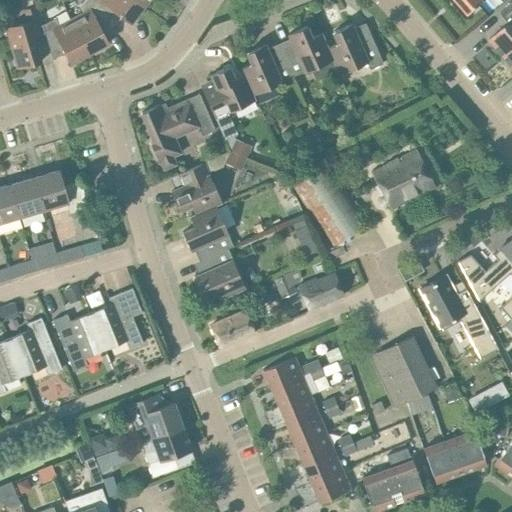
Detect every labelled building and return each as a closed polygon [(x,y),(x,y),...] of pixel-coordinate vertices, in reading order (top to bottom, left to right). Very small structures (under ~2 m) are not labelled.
[(83,14),(71,21),(90,53),(108,43),(103,35),(112,27),(88,0),(86,0),(78,7),(83,14)] [(144,6),(135,0),(88,0),(112,27),(122,17),(130,23),(144,6)] [(456,0),(469,14),(484,0),(483,0),(456,0)] [(494,48),(502,57),(511,48),(511,1),(500,13),(508,22),(490,38),(496,46),(494,48)] [(5,28),(17,69),(41,62),(33,37),(44,33),(42,27),(36,6),(24,10),(28,22),(5,28)] [(66,55),(71,63),(90,53),(71,21),(61,26),(56,19),(42,27),(44,33),(52,59),(66,55)] [(383,64),(368,29),(356,35),(351,24),(332,32),(337,44),(328,48),(333,60),(332,60),(339,75),(367,62),(370,69),(383,64)] [(293,77),(304,72),(332,60),(333,60),(328,48),(322,33),(312,38),(306,26),(288,34),(293,45),(281,50),(293,77)] [(7,38),(0,40),(0,49),(0,50),(10,47),(7,38)] [(241,69),(243,74),(244,74),(253,95),(281,82),(293,77),(281,50),(269,56),(265,44),(246,53),(251,64),(241,69)] [(511,48),(502,57),(510,67),(511,65),(511,48)] [(202,91),(210,109),(214,118),(226,112),(226,113),(256,100),(253,95),(244,74),(243,74),(234,78),(229,67),(210,75),(215,86),(202,91)] [(202,136),(215,130),(207,112),(199,93),(186,99),(186,100),(162,111),(159,105),(141,113),(153,142),(150,144),(158,162),(160,162),(163,170),(176,164),(172,156),(180,153),(174,137),(198,127),(202,136)] [(228,148),(228,150),(247,158),(253,144),(230,138),(228,148)] [(416,149),(372,171),(390,208),(435,186),(416,149)] [(330,162),(332,165),(338,167),(342,152),(334,150),(330,162)] [(227,153),(222,163),(224,164),(233,168),(241,171),(247,159),(228,151),(227,153)] [(327,157),(290,181),(331,247),(369,223),(332,165),(330,162),(327,157)] [(171,191),(179,210),(190,205),(195,214),(195,215),(215,205),(216,206),(221,203),(209,174),(208,174),(203,163),(190,168),(195,180),(171,191)] [(33,177),(43,210),(66,203),(69,213),(88,207),(80,181),(63,187),(58,170),(33,177)] [(9,184),(19,217),(43,210),(33,177),(9,184)] [(9,184),(0,187),(0,222),(19,217),(9,184)] [(227,249),(233,246),(228,234),(216,206),(215,205),(195,215),(195,214),(189,217),(193,227),(182,232),(190,251),(215,240),(219,251),(227,248),(227,249)] [(307,215),(292,221),(306,258),(321,252),(307,215)] [(470,254),(457,261),(479,301),(509,273),(508,272),(511,269),(511,235),(501,245),(500,245),(496,248),(498,249),(492,254),(497,259),(485,270),(470,254)] [(80,246),(64,250),(67,261),(83,256),(80,246)] [(227,249),(227,248),(219,251),(199,260),(204,272),(194,276),(202,295),(214,290),(218,301),(237,293),(245,289),(232,260),(227,249)] [(56,253),(40,258),(43,268),(59,263),(56,253)] [(19,275),(35,271),(32,260),(16,265),(19,275)] [(0,280),(11,278),(8,267),(0,269),(0,280)] [(511,276),(511,295),(499,307),(511,320),(511,318),(511,269),(508,272),(509,273),(511,276)] [(446,272),(417,287),(439,328),(441,327),(442,329),(460,320),(480,358),(483,356),(494,350),(497,348),(461,280),(452,285),(446,272)] [(295,292),(287,273),(273,279),(281,298),(295,292)] [(308,310),(344,295),(335,274),(317,282),(315,278),(298,286),(308,310)] [(271,278),(260,282),(265,295),(276,290),(271,278)] [(104,349),(125,340),(129,349),(143,343),(132,316),(141,312),(132,288),(108,297),(110,304),(90,312),(104,349)] [(0,309),(0,314),(3,321),(15,315),(11,305),(0,309)] [(254,333),(245,310),(210,325),(220,347),(254,333)] [(52,320),(73,371),(87,365),(84,357),(104,349),(90,312),(69,320),(66,314),(52,320)] [(61,369),(40,317),(26,323),(29,329),(8,338),(23,375),(44,366),(47,375),(61,369)] [(411,337),(371,356),(395,406),(435,387),(411,337)] [(0,393),(6,391),(2,383),(23,375),(8,338),(0,341),(0,393)] [(331,350),(324,353),(329,364),(334,362),(342,359),(337,347),(331,350)] [(262,369),(271,388),(321,367),(317,359),(298,367),(293,356),(262,369)] [(346,359),(338,362),(342,373),(350,370),(346,359)] [(338,369),(334,362),(329,364),(321,367),(271,388),(279,407),(310,394),(317,391),(312,380),(338,369)] [(287,426),(318,413),(310,394),(279,407),(287,426)] [(428,395),(421,397),(425,409),(432,406),(428,395)] [(139,401),(126,405),(131,419),(135,430),(139,441),(151,436),(182,426),(173,402),(168,404),(162,406),(156,408),(152,396),(139,401)] [(359,396),(352,399),(356,410),(364,407),(359,396)] [(333,397),(322,402),(325,410),(337,405),(333,397)] [(421,397),(415,399),(419,411),(425,409),(421,397)] [(380,401),(371,405),(375,414),(384,411),(380,401)] [(340,413),(337,405),(325,410),(328,418),(340,413)] [(295,445),(326,432),(318,413),(287,426),(295,445)] [(488,431),(491,420),(484,419),(482,430),(488,431)] [(491,420),(488,431),(495,433),(497,421),(491,420)] [(497,421),(495,433),(501,434),(504,423),(497,421)] [(151,436),(139,441),(141,447),(144,453),(147,464),(152,477),(165,472),(177,468),(173,456),(190,449),(182,426),(151,436)] [(435,482),(457,475),(448,451),(456,448),(464,472),(486,464),(474,430),(423,448),(435,482)] [(295,445),(303,464),(334,451),(326,432),(295,445)] [(120,433),(105,439),(109,451),(124,445),(120,433)] [(338,439),(341,448),(353,443),(349,434),(338,439)] [(511,438),(506,448),(494,464),(511,476),(511,438)] [(97,465),(93,456),(87,442),(79,446),(74,448),(79,457),(81,462),(85,460),(89,468),(97,465)] [(356,450),(353,443),(341,448),(344,455),(356,450)] [(394,477),(403,501),(424,494),(412,460),(411,460),(407,448),(394,452),(398,465),(391,467),(361,478),(373,511),(395,504),(386,480),(394,477)] [(303,464),(311,483),(342,470),(334,451),(303,464)] [(386,455),(391,467),(398,465),(394,452),(386,455)] [(108,453),(95,457),(102,475),(115,470),(114,467),(108,453)] [(350,489),(342,470),(311,483),(319,502),(350,489)] [(99,472),(93,474),(93,487),(103,483),(99,472)] [(27,479),(16,483),(21,494),(31,489),(27,479)] [(108,511),(103,496),(101,490),(80,498),(78,502),(81,511),(77,511),(108,511)]
